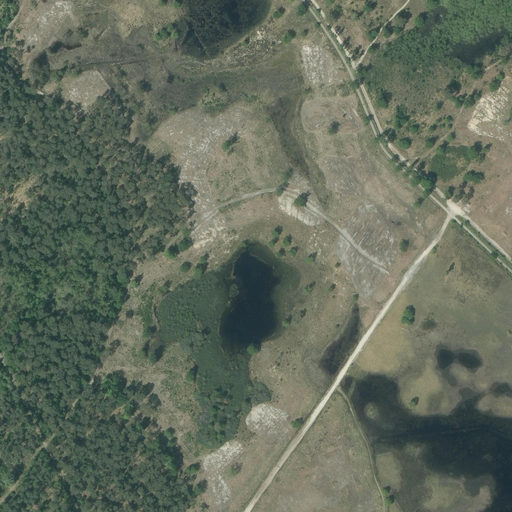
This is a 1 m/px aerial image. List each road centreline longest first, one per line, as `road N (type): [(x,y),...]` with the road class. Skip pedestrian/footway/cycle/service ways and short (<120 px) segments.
road 1 (track): [(0,49),(14,81),(63,117),(123,215),(121,303),(91,381),(44,444)]
road 2 (track): [(450,216),(335,384)]
road 3 (track): [(456,211),(388,146),(354,69)]
road 4 (track): [(335,384),(246,511)]
road 5 (track): [(384,511),(364,441),(335,384)]
